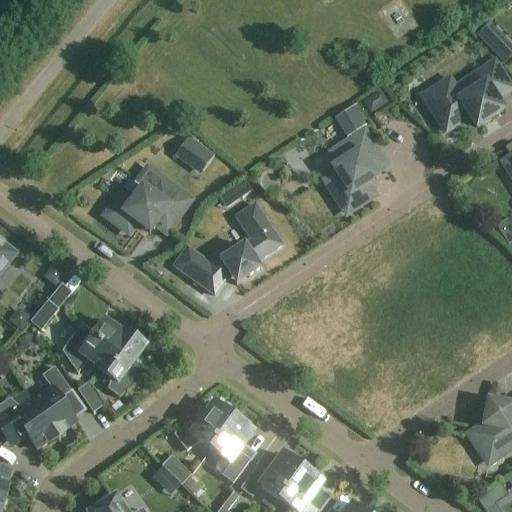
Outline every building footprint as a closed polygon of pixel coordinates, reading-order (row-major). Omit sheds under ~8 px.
[(488,28),(478,36),(489,49),(499,41),(488,28)] [(450,81),(425,97),(447,131),(472,114),(478,124),(504,107),(498,97),(511,88),(511,87),(495,62),(456,88),(450,81)] [(371,117),(389,106),(382,95),(364,106),(371,117)] [(357,106),(335,120),(347,139),(369,125),(357,106)] [(347,215),(373,198),(366,187),(377,180),(374,175),(385,168),(364,136),(333,156),(340,167),(334,171),(338,177),(327,184),(347,215)] [(214,159),(190,141),(179,156),(203,174),(214,159)] [(123,196),(107,218),(128,234),(136,224),(150,234),(155,226),(166,234),(189,203),(162,183),(147,172),(137,186),(144,191),(134,204),(123,196)] [(226,179),(212,187),(220,199),(233,191),(226,179)] [(245,184),(236,191),(242,200),(252,194),(245,184)] [(188,251),(174,269),(214,298),(228,280),(230,278),(237,288),(261,272),(256,265),(282,248),(255,208),(237,220),(252,243),(245,248),(225,261),(224,258),(210,267),(188,251)] [(0,276),(16,257),(0,243),(0,276)] [(30,325),(41,334),(58,313),(47,304),(30,325)] [(19,312),(9,323),(21,333),(30,321),(19,312)] [(99,372),(126,334),(114,325),(111,329),(104,324),(92,341),(79,331),(62,354),(78,377),(88,362),(99,370),(98,372),(99,372)] [(126,334),(99,372),(111,382),(108,392),(119,400),(141,383),(130,370),(146,349),(126,334)] [(25,354),(38,349),(33,337),(20,343),(25,354)] [(33,404),(59,442),(60,442),(67,434),(66,432),(76,425),(61,402),(72,394),(54,370),(42,378),(51,391),(33,404)] [(93,416),(105,408),(89,385),(77,393),(93,416)] [(59,442),(33,404),(22,412),(10,401),(0,408),(0,434),(12,452),(28,440),(37,452),(48,445),(49,447),(59,442)] [(511,449),(511,408),(489,404),(485,428),(470,438),(489,465),(511,449)] [(210,453),(237,416),(225,407),(222,411),(215,406),(202,423),(197,420),(174,437),(187,454),(199,445),(210,453)] [(237,416),(210,453),(229,467),(221,478),(233,486),(251,463),(241,456),(241,452),(254,434),(247,429),(249,426),(237,416)] [(279,504),(306,467),(294,458),(291,462),(284,457),(271,474),(267,475),(258,468),(240,492),(252,501),(260,490),(279,504)] [(182,488),(191,478),(171,459),(162,469),(182,488)] [(306,467),(279,504),(289,511),(288,511),(316,511),(310,507),(310,503),(322,486),(316,480),(318,477),(306,467)] [(0,496),(7,499),(8,498),(7,498),(8,488),(6,487),(10,474),(0,471),(0,496)] [(123,511),(116,500),(97,511),(123,511)]
